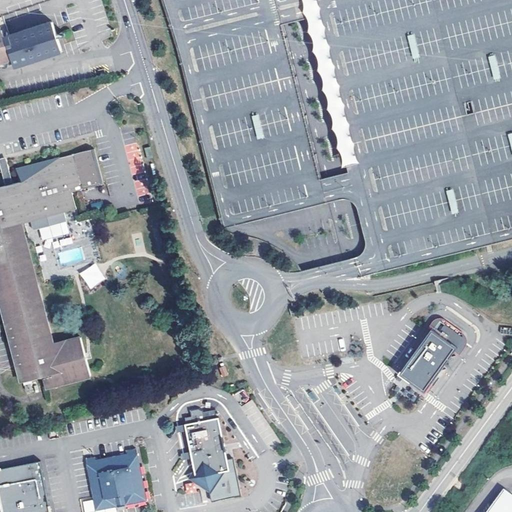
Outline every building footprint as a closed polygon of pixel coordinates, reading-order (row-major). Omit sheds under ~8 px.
[(511,0),(163,0),(182,57),(208,164),(224,228),(289,212),(299,209),(339,199),(348,199),(354,203),(358,210),(365,239),(365,248),(362,253),(358,255),(354,257),(302,270),(305,277),(306,279),(309,283),(313,285),(317,286),(320,287),(321,287),(360,277),(427,260),(493,244),(511,238),(511,0)] [(0,66),(15,61),(18,69),(65,51),(55,22),(7,39),(6,34),(5,31),(3,32),(1,25),(0,24),(0,66)] [(0,298),(22,382),(43,376),(47,388),(92,377),(81,336),(54,343),(22,223),(78,208),(73,192),(104,184),(95,148),(18,169),(21,181),(14,184),(6,157),(0,158),(0,164),(6,186),(0,187),(0,298)] [(89,289),(105,279),(95,263),(79,273),(89,289)] [(399,374),(425,392),(455,351),(457,347),(456,346),(464,336),(464,334),(463,333),(443,319),(443,318),(441,319),(433,329),(432,328),(399,374)] [(465,334),(463,333),(464,334),(464,336),(456,346),(457,347),(455,351),(460,354),(467,344),(468,342),(468,340),(468,339),(467,337),(466,335),(465,334)] [(204,412),(210,411),(208,403),(191,411),(200,410),(204,412)] [(187,425),(186,426),(195,473),(190,480),(210,494),(211,503),(240,498),(235,471),(229,472),(219,418),(205,421),(204,412),(200,410),(191,411),(193,417),(186,419),(187,425)] [(96,459),(87,461),(96,511),(104,511),(147,503),(137,451),(129,453),(130,458),(108,463),(108,460),(101,461),(102,464),(97,465),(96,459)] [(51,511),(42,463),(0,472),(0,494),(3,511),(51,511)] [(511,511),(511,490),(505,485),(485,511),(511,511)]
